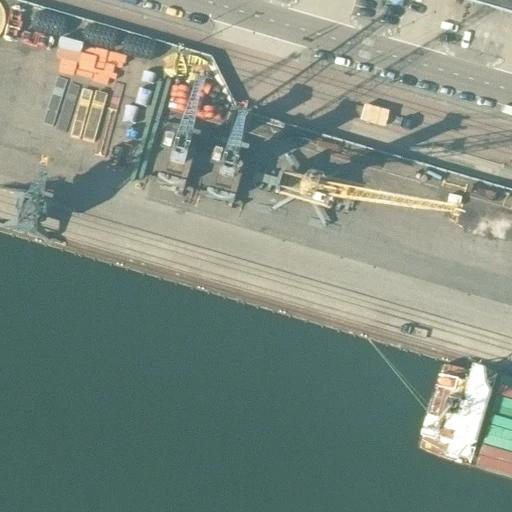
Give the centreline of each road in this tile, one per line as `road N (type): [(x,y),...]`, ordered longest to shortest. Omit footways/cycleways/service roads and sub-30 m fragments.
road 1 (unknown): [(511,315),(0,160)]
road 2 (unclassified): [(511,93),(211,7)]
